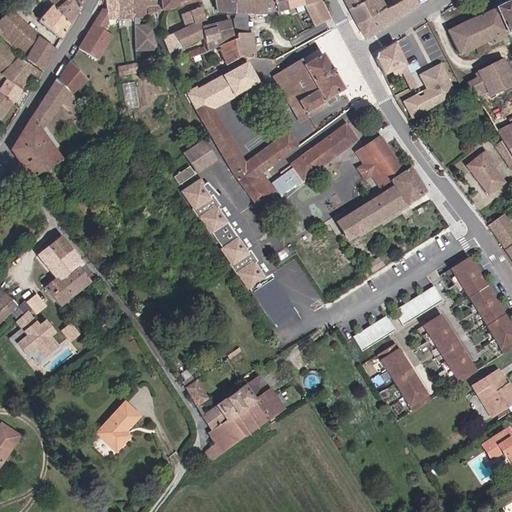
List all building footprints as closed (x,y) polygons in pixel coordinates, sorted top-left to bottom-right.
[(68,0),(48,0),(47,2),(53,8),(69,26),(77,12),(68,0)] [(107,20),(119,19),(118,4),(118,0),(104,0),(105,4),(105,9),(101,10),(95,20),(98,22),(95,26),(93,24),(81,44),(78,49),(97,61),(112,36),(103,30),(107,22),(107,20)] [(119,19),(134,19),(133,0),(118,0),(118,4),(119,19)] [(147,15),(146,0),(133,0),(134,19),(136,50),(158,49),(157,48),(150,27),(139,27),(137,19),(147,18),(147,15)] [(159,0),(146,0),(147,15),(162,11),(159,0)] [(159,0),(162,11),(198,0),(197,0),(159,0)] [(213,0),(216,13),(235,13),(235,0),(213,0)] [(235,0),(235,13),(249,14),(265,15),(275,12),(271,0),(235,0)] [(271,0),(275,12),(286,9),(283,0),(271,0)] [(283,0),(286,9),(301,5),(298,0),(283,0)] [(327,20),(317,0),(298,0),(301,5),(312,28),(327,20)] [(360,0),(347,6),(356,24),(385,8),(380,0),(360,0)] [(391,0),(393,4),(385,8),(356,24),(364,38),(418,4),(414,0),(391,0)] [(511,0),(489,11),(500,34),(504,32),(506,34),(511,31),(511,0)] [(39,23),(61,40),(69,26),(53,8),(39,23)] [(172,35),(181,48),(181,49),(199,40),(192,26),(203,22),(199,9),(181,15),(185,30),(172,35)] [(485,43),(500,34),(489,11),(467,22),(447,32),(460,56),(475,48),(477,53),(487,47),(485,43)] [(0,38),(7,46),(26,27),(9,12),(1,20),(0,20),(0,38)] [(249,14),(235,13),(235,14),(232,21),(235,36),(250,34),(249,14)] [(200,54),(214,48),(233,40),(228,22),(200,29),(205,47),(199,49),(200,54)] [(41,72),(55,50),(35,36),(26,27),(7,46),(17,56),(41,72)] [(233,40),(214,48),(219,68),(238,57),(252,58),(250,34),(235,36),(235,39),(233,40)] [(169,54),(181,48),(172,35),(163,38),(162,39),(169,54)] [(291,45),(300,40),(298,35),(289,40),(291,45)] [(28,81),(30,78),(26,75),(31,68),(15,57),(14,58),(0,42),(0,73),(2,75),(21,91),(28,81)] [(409,89),(415,86),(407,71),(393,43),(376,54),(375,56),(374,59),(374,60),(382,76),(390,72),(391,74),(400,70),(409,89)] [(279,72),(306,118),(326,107),(323,101),(341,90),(320,55),(301,65),(298,60),(279,72)] [(489,96),(511,84),(511,81),(502,60),(474,74),(482,87),(484,87),(489,96)] [(136,65),(138,71),(148,69),(147,66),(144,66),(143,63),(136,65)] [(197,116),(209,109),(256,83),(245,63),(196,90),(194,88),(187,91),(186,93),(197,116)] [(68,92),(71,96),(85,82),(69,64),(58,82),(68,92)] [(410,120),(455,94),(439,64),(417,75),(426,93),(418,98),(414,95),(400,102),(410,120)] [(138,71),(136,65),(127,67),(129,74),(138,71)] [(129,74),(127,67),(117,69),(118,77),(123,76),(129,74)] [(40,74),(31,68),(26,75),(30,78),(36,82),(40,74)] [(140,79),(138,71),(129,74),(123,76),(124,83),(140,79)] [(306,118),(279,72),(270,77),(298,123),(306,118)] [(0,89),(0,96),(11,105),(21,91),(2,75),(0,73),(0,85),(2,87),(0,89)] [(482,87),(474,74),(463,80),(467,87),(494,131),(511,122),(511,84),(489,96),(484,87),(482,87)] [(68,92),(58,82),(56,80),(39,106),(49,120),(49,121),(60,106),(59,104),(68,92)] [(71,96),(68,92),(59,104),(60,106),(68,112),(77,102),(71,96)] [(0,121),(11,105),(0,96),(0,121)] [(94,98),(89,103),(97,111),(102,107),(94,98)] [(49,120),(39,106),(26,127),(12,150),(32,179),(62,162),(41,132),(49,120)] [(242,166),(209,109),(197,116),(210,136),(232,173),(242,166)] [(98,136),(104,132),(94,121),(88,126),(98,136)] [(511,122),(494,131),(500,141),(511,160),(511,122)] [(290,165),(302,181),(354,142),(343,126),(290,165)] [(243,188),(297,149),(286,133),(242,166),(232,173),(243,188)] [(388,181),(402,172),(378,138),(361,149),(370,162),(364,167),(369,175),(375,170),(385,184),(388,181)] [(185,154),(203,141),(203,140),(183,151),(185,154)] [(215,159),(203,141),(185,154),(195,171),(214,160),(215,159)] [(370,162),(361,149),(354,154),(364,167),(370,162)] [(484,153),(466,166),(488,196),(503,184),(490,164),(491,163),(484,153)] [(177,182),(193,173),(188,164),(172,174),(177,182)] [(402,172),(388,181),(392,188),(353,211),(354,212),(364,229),(365,230),(424,192),(408,168),(402,172)] [(279,198),(299,183),(290,170),(270,185),(279,198)] [(378,188),(385,184),(375,170),(369,175),(378,188)] [(261,175),(243,188),(254,205),(273,192),(265,181),(261,175)] [(210,193),(218,205),(222,203),(205,176),(198,180),(208,195),(210,193)] [(199,216),(201,218),(216,207),(218,205),(210,193),(208,195),(198,180),(182,190),(192,205),(189,207),(197,218),(199,216)] [(354,192),(349,195),(355,203),(360,200),(354,192)] [(222,203),(218,205),(216,207),(225,222),(234,237),(235,236),(245,252),(247,250),(255,261),(252,263),(254,266),(260,263),(222,203)] [(225,222),(216,207),(201,218),(209,231),(225,222)] [(364,229),(354,212),(343,218),(353,235),(364,229)] [(511,229),(502,215),(486,226),(498,243),(511,262),(511,229)] [(234,237),(225,222),(209,231),(219,246),(234,237)] [(236,273),(238,276),(254,266),(252,263),(255,261),(247,250),(245,252),(235,236),(234,237),(219,246),(229,261),(226,264),(233,275),(236,273)] [(58,262),(71,251),(60,237),(48,248),(58,262)] [(82,264),(71,251),(58,262),(48,248),(38,256),(56,279),(59,282),(82,264)] [(375,260),(364,267),(369,274),(380,267),(375,260)] [(85,262),(82,264),(59,282),(71,296),(96,276),(85,262)] [(260,263),(254,266),(262,278),(267,274),(260,263)] [(511,352),(511,342),(464,264),(445,275),(450,282),(445,285),(455,300),(459,297),(467,310),(462,313),(472,328),(476,325),(498,361),(511,352)] [(254,266),(238,276),(246,288),(262,278),(254,266)] [(291,311),(267,274),(262,278),(246,288),(269,325),(291,311)] [(59,282),(56,279),(45,288),(59,306),(71,296),(59,282)] [(397,331),(438,306),(429,292),(388,317),(397,331)] [(0,300),(0,310),(12,300),(6,294),(0,300)] [(36,302),(32,297),(28,300),(45,320),(49,325),(62,315),(46,294),(36,302)] [(12,300),(0,310),(0,317),(3,320),(17,306),(12,300)] [(18,307),(13,314),(19,320),(27,312),(31,309),(25,302),(23,304),(18,307)] [(48,336),(50,334),(54,331),(49,325),(45,320),(39,325),(27,312),(19,320),(17,321),(22,327),(28,334),(18,342),(27,353),(37,345),(45,355),(56,346),(48,336)] [(470,378),(435,320),(418,331),(422,338),(418,340),(427,356),(432,353),(440,366),(435,368),(445,384),(449,382),(454,388),(470,378)] [(356,357),(390,336),(381,321),(347,342),(356,357)] [(68,340),(79,335),(73,323),(62,328),(68,340)] [(45,355),(37,345),(27,353),(18,342),(28,334),(22,327),(10,337),(27,357),(32,353),(40,363),(60,346),(50,334),(48,336),(56,346),(45,355)] [(417,397),(411,388),(414,386),(402,367),(400,369),(394,359),(396,358),(390,348),(372,359),(408,417),(426,406),(420,396),(417,397)] [(402,367),(396,358),(394,359),(400,369),(402,367)] [(471,391),(475,398),(478,396),(492,418),(511,405),(511,393),(508,387),(505,389),(495,375),(471,391)] [(244,387),(266,420),(281,409),(258,377),(244,387)] [(185,388),(196,406),(207,399),(195,381),(185,388)] [(420,396),(414,386),(411,388),(417,397),(420,396)] [(210,464),(266,420),(244,387),(202,417),(212,431),(207,434),(214,445),(203,454),(210,464)] [(96,435),(99,438),(109,447),(116,454),(126,443),(121,438),(125,434),(139,419),(124,405),(96,435)] [(0,427),(0,466),(18,439),(0,427)] [(511,438),(508,432),(480,449),(489,463),(499,457),(503,462),(506,461),(511,457),(511,458),(511,438)] [(129,439),(125,434),(121,438),(126,443),(129,439)] [(104,452),(109,447),(99,438),(94,443),(104,452)]
